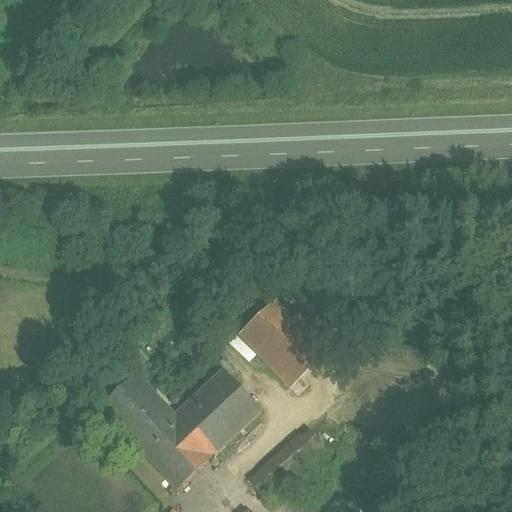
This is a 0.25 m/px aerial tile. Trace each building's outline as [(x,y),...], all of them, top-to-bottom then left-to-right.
[(313,326),(278,287),(266,298),(276,309),(250,333),(276,360),(313,326)] [(390,321),(388,319),(386,318),(383,318),(380,319),(379,320),(377,322),(376,325),(377,328),(378,329),(380,331),(381,332),(384,332),(387,332),(389,330),(390,329),(391,327),(391,325),(391,323),(390,321)] [(159,384),(136,405),(142,412),(128,425),(161,460),(198,426),(246,381),(207,339),(159,384)] [(121,344),(84,378),(128,425),(142,412),(136,405),(159,384),(121,344)] [(370,363),(343,388),(360,407),(388,381),(370,363)] [(296,402),(237,455),(256,475),(314,422),(296,402)] [(254,511),(233,488),(206,511),(254,511)] [(352,511),(334,501),(328,511),(352,511)]
